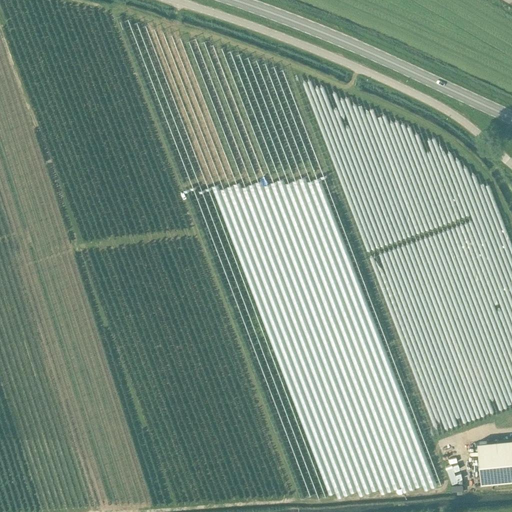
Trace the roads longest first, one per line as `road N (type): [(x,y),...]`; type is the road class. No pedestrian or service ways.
road 1 (unclassified): [(161,0),(407,90),(476,131),(511,164)]
road 2 (secondary): [(511,117),(231,0)]
